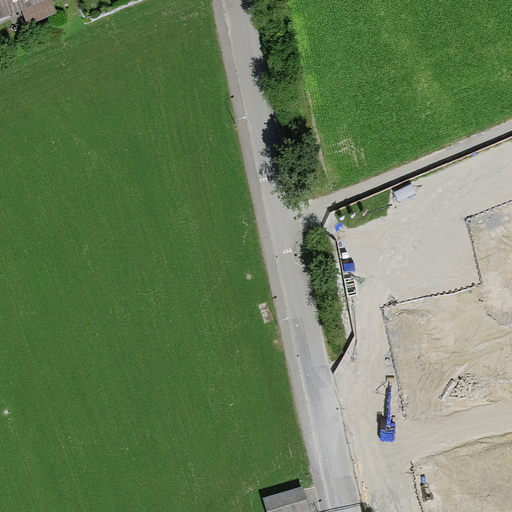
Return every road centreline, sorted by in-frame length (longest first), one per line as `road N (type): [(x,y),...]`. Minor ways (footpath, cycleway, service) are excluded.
road 1 (residential): [(347,511),(238,0)]
road 2 (track): [(283,224),(511,127)]
road 3 (unknown): [(338,471),(463,437)]
